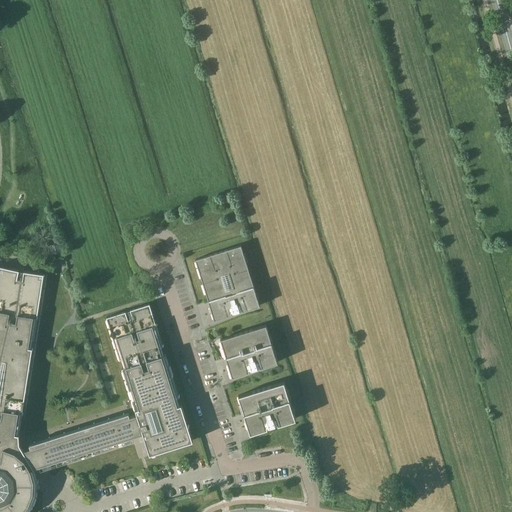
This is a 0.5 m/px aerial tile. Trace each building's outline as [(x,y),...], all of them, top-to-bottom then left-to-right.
[(53,253),(61,251),(59,243),(50,245),(53,253)] [(206,293),(209,301),(214,320),(232,314),(231,313),(242,310),(242,311),(260,305),(241,245),(195,259),(198,267),(196,268),(204,293),(206,293)] [(0,511),(26,511),(32,505),(33,506),(33,505),(32,505),(36,493),(38,493),(38,492),(37,492),(38,480),(39,480),(38,479),(37,479),(34,467),(143,433),(149,431),(151,436),(151,437),(145,439),(150,454),(193,440),(188,425),(189,425),(189,424),(188,424),(181,404),(178,405),(175,397),(179,396),(180,395),(179,394),(178,395),(172,375),(173,375),(173,374),(172,374),(165,353),(162,354),(160,347),(163,346),(163,345),(164,345),(163,344),(162,344),(156,325),(157,324),(157,323),(156,324),(149,303),(106,317),(113,337),(112,338),(112,339),(113,338),(120,358),(118,358),(119,359),(120,359),(123,358),(126,366),(122,367),(129,388),(128,388),(128,389),(129,389),(132,399),(134,403),(135,408),(134,409),(135,410),(136,409),(137,413),(133,415),(130,415),(130,416),(31,447),(23,449),(20,443),(20,442),(19,433),(21,422),(22,413),(23,413),(23,412),(22,411),(25,391),(27,391),(27,390),(26,390),(29,370),(30,370),(30,369),(29,369),(32,348),(33,348),(32,347),(28,347),(30,338),(34,339),(37,317),(38,318),(38,317),(37,317),(40,296),(41,296),(41,295),(40,295),(44,275),(45,275),(45,274),(44,274),(37,272),(24,270),(23,270),(19,269),(0,265),(0,511)] [(220,336),(210,342),(221,359),(226,357),(232,376),(250,371),(249,369),(260,366),(260,367),(273,363),(278,362),(266,324),(221,338),(220,339),(220,336)] [(244,413),(250,433),(268,427),(267,426),(278,423),(278,424),(296,418),(284,381),(238,395),(241,403),(240,404),(243,413),(244,413)]
